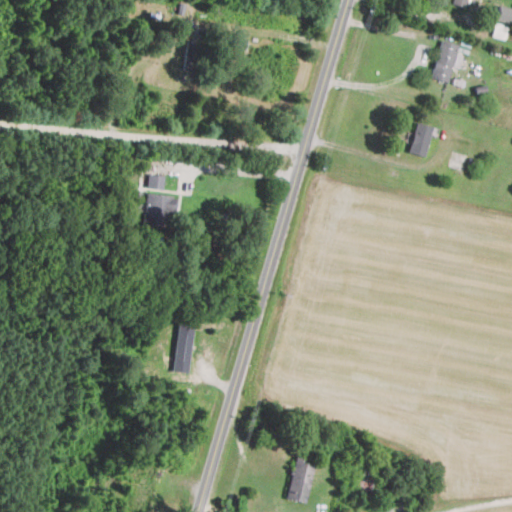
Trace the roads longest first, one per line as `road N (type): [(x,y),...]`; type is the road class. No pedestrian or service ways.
road 1 (residential): [(200,511),(350,0)]
road 2 (residential): [(307,149),(0,123)]
